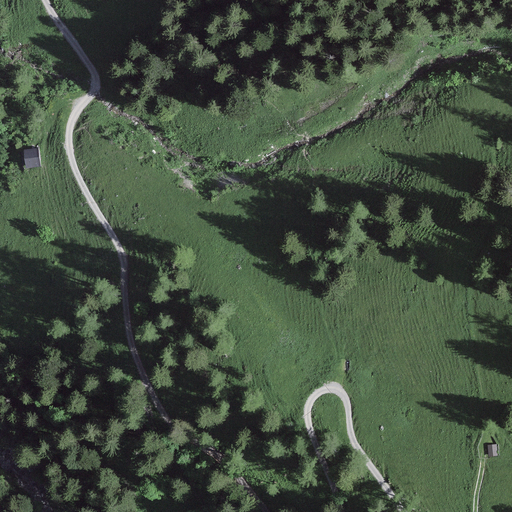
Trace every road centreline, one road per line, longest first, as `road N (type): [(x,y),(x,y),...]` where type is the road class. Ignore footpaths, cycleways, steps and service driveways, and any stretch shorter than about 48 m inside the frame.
road 1 (track): [(265,511),(218,455),(175,429),(146,389),(128,336),(125,262),(69,151),(75,114),(97,84),(95,74),(45,0)]
road 2 (track): [(403,511),(352,438),(344,394),(328,389),(311,400),(308,425),(341,511)]
road 3 (track): [(146,389),(154,431),(205,511)]
